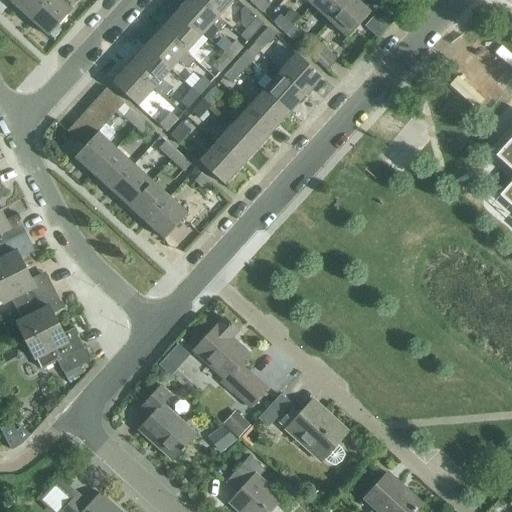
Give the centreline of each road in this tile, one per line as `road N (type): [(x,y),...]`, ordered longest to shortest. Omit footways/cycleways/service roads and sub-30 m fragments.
road 1 (residential): [(205,277),(459,0)]
road 2 (residential): [(461,511),(205,277)]
road 3 (residential): [(157,329),(62,230),(11,129)]
road 4 (residential): [(177,511),(96,437),(86,412),(157,329)]
road 5 (residential): [(136,0),(11,129)]
